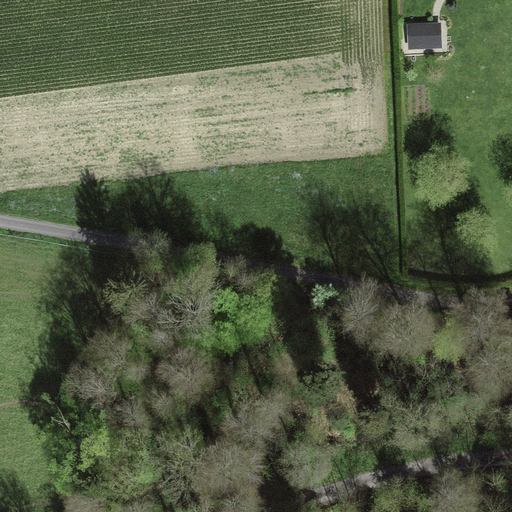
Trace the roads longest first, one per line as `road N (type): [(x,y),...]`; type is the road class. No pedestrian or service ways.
road 1 (track): [(0,219),(415,296),(492,304),(511,296)]
road 2 (track): [(511,455),(383,477),(276,511)]
